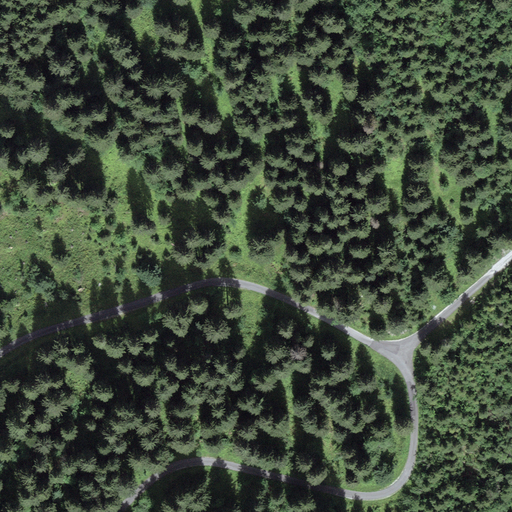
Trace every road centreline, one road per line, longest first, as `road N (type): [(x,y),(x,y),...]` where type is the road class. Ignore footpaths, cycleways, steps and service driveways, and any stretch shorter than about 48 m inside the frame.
road 1 (unclassified): [(0,352),(34,334),(222,280),(297,304),(407,370),(417,430),(410,470),(389,491),(350,496),(204,460),(159,475),(119,511)]
road 2 (track): [(395,356),(511,257)]
